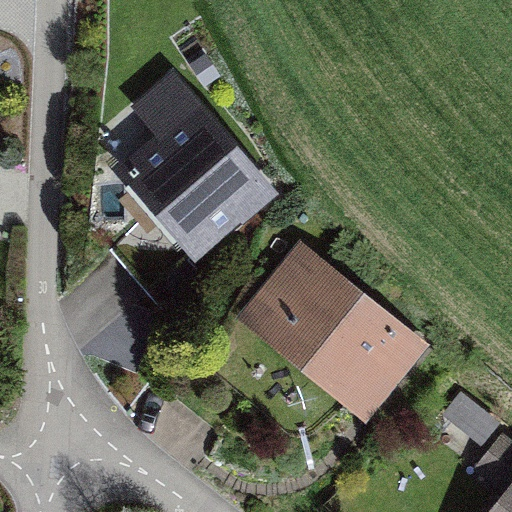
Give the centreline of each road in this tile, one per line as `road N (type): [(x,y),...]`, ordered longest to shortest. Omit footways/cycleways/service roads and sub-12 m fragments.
road 1 (residential): [(53,460),(39,313),(59,0)]
road 2 (residential): [(53,460),(125,467),(183,511)]
